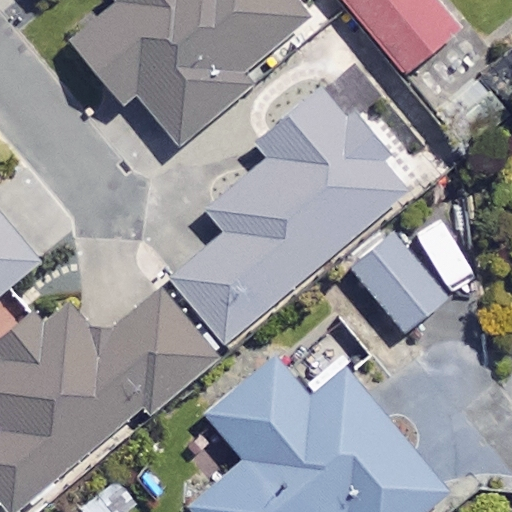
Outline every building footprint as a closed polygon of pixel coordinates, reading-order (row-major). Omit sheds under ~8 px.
[(313,27),(290,0),(112,0),(69,37),(133,113),(142,106),(179,149),(244,94),(240,89),(313,27)] [(457,34),(428,0),(343,0),(406,75),(457,34)] [(414,188),(331,87),(262,144),(273,159),(212,208),(231,231),(174,278),(226,342),(414,188)] [(0,291),(37,255),(0,216),(0,291)] [(447,297),(392,235),(351,270),(406,333),(447,297)] [(63,302),(0,348),(0,505),(4,511),(13,511),(215,363),(165,296),(96,347),(63,302)] [(313,404),(270,354),(204,409),(248,460),(192,507),(195,511),(427,511),(449,494),(347,375),(313,404)]
